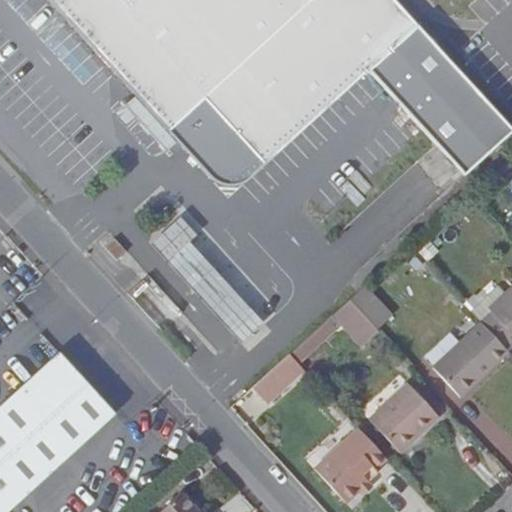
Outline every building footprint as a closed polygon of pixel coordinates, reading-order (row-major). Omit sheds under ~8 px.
[(67,0),(178,123),(222,84),(239,69),(299,133),(400,41),(369,7),(376,0),(67,0)] [(376,0),(369,7),(400,41),(421,23),(400,0),(376,0)] [(281,149),(299,133),(239,69),(222,84),(281,149)] [(184,216),(153,244),(171,263),(193,242),(201,236),(184,216)] [(121,258),(131,248),(118,233),(108,244),(121,258)] [(432,237),(419,249),(432,262),(444,250),(432,237)] [(244,344),(267,323),(193,242),(171,263),(244,344)] [(368,283),(352,297),(381,327),(395,314),(368,283)] [(499,309),(487,320),(510,345),(511,343),(511,290),(495,305),(499,309)] [(381,328),(352,297),(336,312),(365,344),(381,328)] [(301,361),(340,327),(330,317),(292,352),(301,361)] [(511,351),(511,347),(510,345),(487,320),(438,365),(465,395),(511,351)] [(0,511),(8,511),(120,412),(65,352),(0,411),(0,511)] [(306,367),(292,352),(255,384),(269,399),(306,367)] [(441,415),(411,381),(371,418),(403,451),(441,415)] [(384,470),(380,467),(391,457),(362,426),(319,467),(350,501),(362,490),(373,480),(384,470)] [(209,511),(205,506),(191,492),(169,511),(209,511)] [(218,511),(209,502),(205,506),(209,511),(218,511)]
